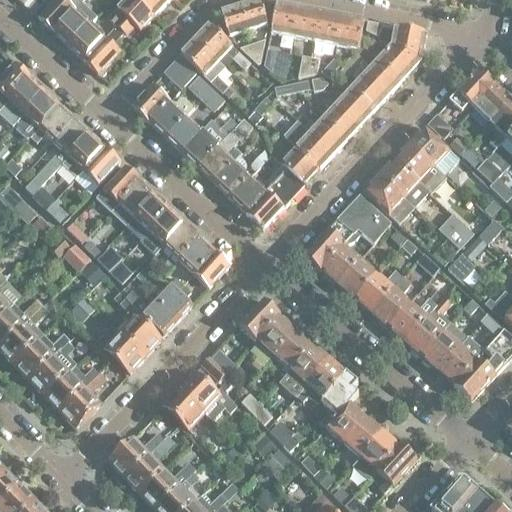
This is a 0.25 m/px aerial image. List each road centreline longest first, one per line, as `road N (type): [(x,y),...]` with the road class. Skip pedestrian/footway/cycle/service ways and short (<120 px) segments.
road 1 (residential): [(264,261),(479,43)]
road 2 (residential): [(67,479),(264,261)]
road 3 (residential): [(474,434),(264,261)]
road 4 (residential): [(264,261),(105,119)]
road 5 (residential): [(311,0),(479,43)]
road 6 (residential): [(105,119),(219,0)]
road 7 (residential): [(105,119),(0,19)]
